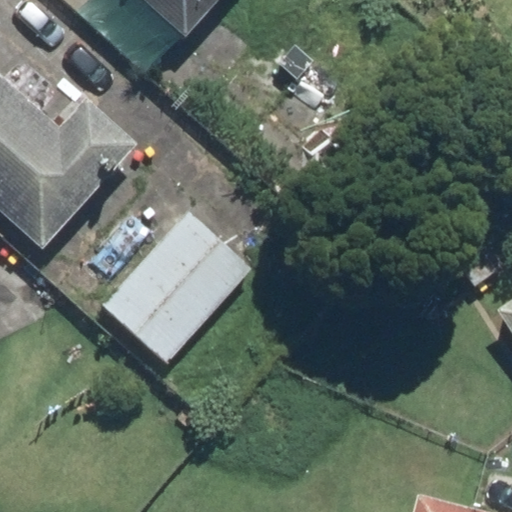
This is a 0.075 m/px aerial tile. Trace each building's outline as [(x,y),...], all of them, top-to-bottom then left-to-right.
[(138,0),(181,37),(214,0),(138,0)] [(0,81),(0,218),(38,252),(131,148),(81,103),(55,131),(0,81)] [(182,215),(99,309),(163,366),(246,272),(182,215)] [(511,300),(490,315),(511,347),(511,300)] [(457,511),(411,501),(408,511),(457,511)]
